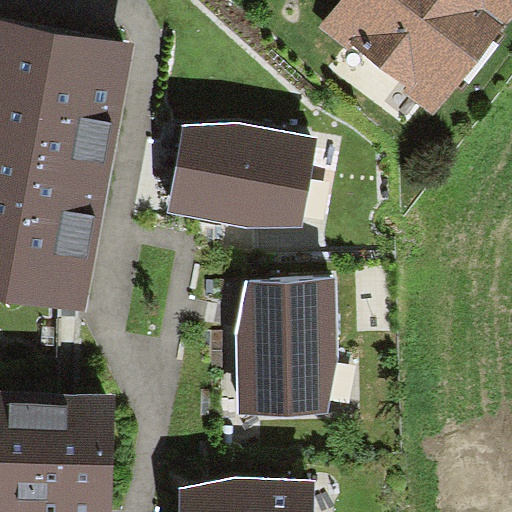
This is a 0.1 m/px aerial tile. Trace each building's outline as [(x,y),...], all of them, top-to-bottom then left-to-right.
[(507,0),(331,0),(320,15),(429,100),(507,0)] [(114,46),(0,27),(0,284),(73,296),(114,46)] [(288,220),(302,140),(185,120),(171,199),(288,220)] [(308,209),(329,214),(346,145),(325,140),(308,209)] [(330,403),(326,277),(242,280),(247,406),(330,403)] [(94,402),(0,399),(0,503),(91,507),(94,402)] [(301,511),(301,481),(177,482),(177,511),(301,511)]
